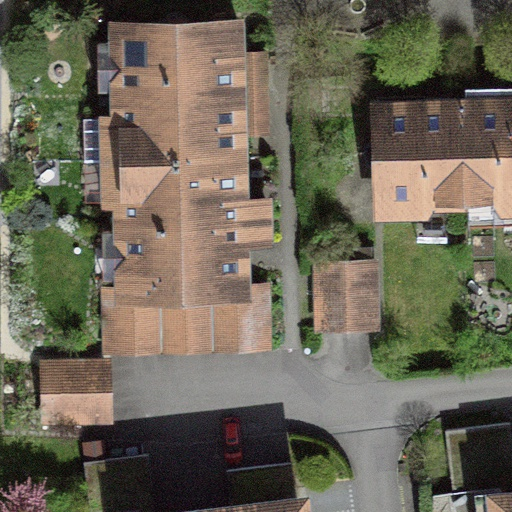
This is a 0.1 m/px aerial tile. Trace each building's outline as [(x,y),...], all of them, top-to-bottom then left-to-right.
[(120,27),(128,288),(238,285),(237,238),(237,232),(236,210),(233,105),(232,77),(230,24),(120,27)] [(511,105),(490,106),(429,108),(378,110),(381,212),(425,210),(425,194),(505,192),(506,209),(511,208),(511,105)] [(370,270),(313,273),(316,343),(373,340),(370,270)] [(238,285),(128,288),(109,289),(111,351),(186,348),(260,346),(258,284),(238,285)] [(107,369),(40,372),(44,433),(110,430),(107,369)] [(477,492),(511,486),(511,483),(506,433),(447,440),(454,494),(477,492)] [(155,511),(149,454),(85,462),(91,511),(155,511)] [(511,511),(511,486),(477,492),(479,511),(511,511)] [(297,511),(297,503),(221,511),(297,511)]
